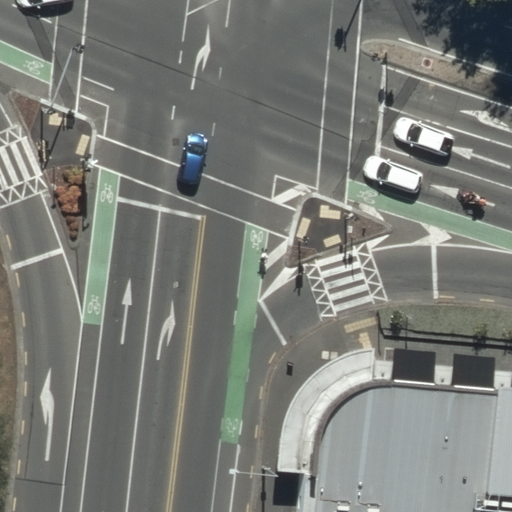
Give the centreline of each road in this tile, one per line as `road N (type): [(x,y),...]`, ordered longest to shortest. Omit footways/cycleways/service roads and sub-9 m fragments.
road 1 (primary): [(511,279),(465,268),(344,283),(272,319),(156,434)]
road 2 (tertiary): [(156,434),(202,71)]
road 3 (primary): [(42,511),(49,368),(42,280),(0,154)]
road 4 (primary): [(511,167),(202,71)]
road 5 (primary): [(202,71),(3,0)]
